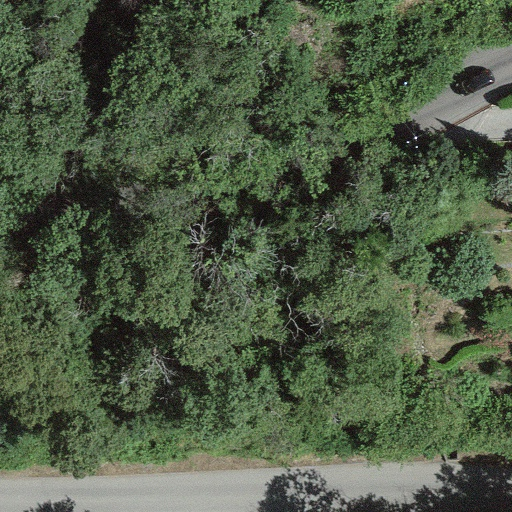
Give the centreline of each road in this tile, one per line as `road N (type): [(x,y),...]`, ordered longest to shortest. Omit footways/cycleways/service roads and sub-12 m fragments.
road 1 (unclassified): [(0,218),(89,214),(164,199),(362,135),(511,66)]
road 2 (unclassified): [(511,496),(0,502)]
